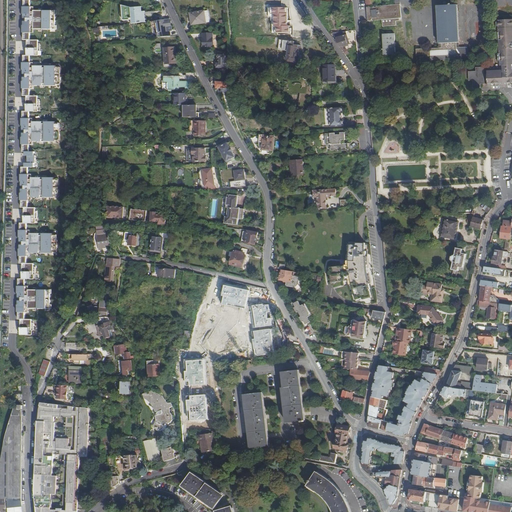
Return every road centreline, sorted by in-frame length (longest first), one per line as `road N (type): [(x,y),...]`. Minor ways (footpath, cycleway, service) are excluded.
road 1 (unclassified): [(362,76),(387,314),(361,427)]
road 2 (residential): [(166,0),(265,195),(270,286)]
road 3 (tertiary): [(511,202),(489,227),(463,338),(421,417)]
road 4 (residential): [(270,286),(343,412),(361,427)]
road 5 (unclassified): [(120,257),(270,286)]
